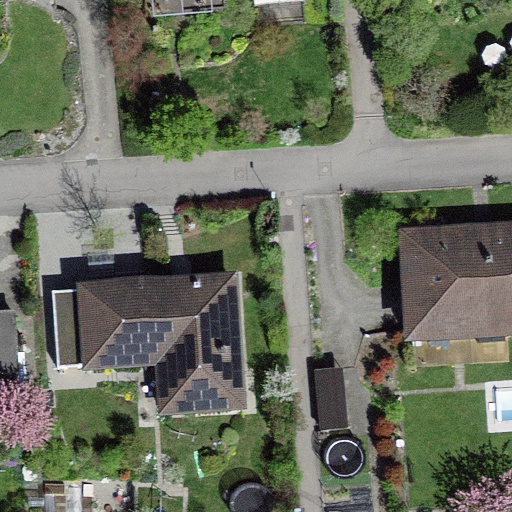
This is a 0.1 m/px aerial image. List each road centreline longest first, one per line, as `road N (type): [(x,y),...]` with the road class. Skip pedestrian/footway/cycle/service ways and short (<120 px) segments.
road 1 (residential): [(0,192),(374,166)]
road 2 (residential): [(374,166),(359,0)]
road 3 (residential): [(374,166),(511,157)]
